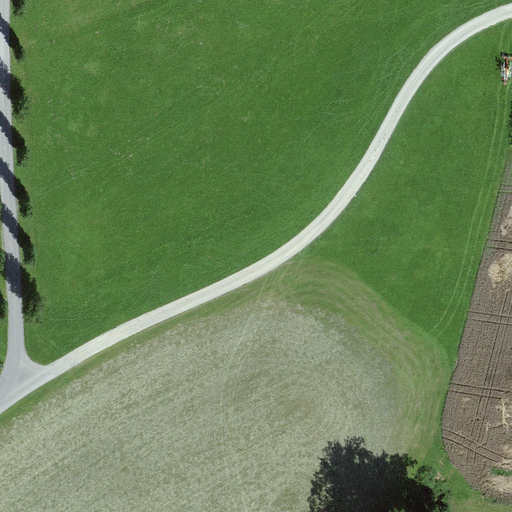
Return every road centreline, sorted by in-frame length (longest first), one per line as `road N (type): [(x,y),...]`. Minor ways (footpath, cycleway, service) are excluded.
road 1 (track): [(19,380),(60,367),(292,249),(357,183),(421,74),(454,39),(511,11)]
road 2 (track): [(2,0),(19,380)]
